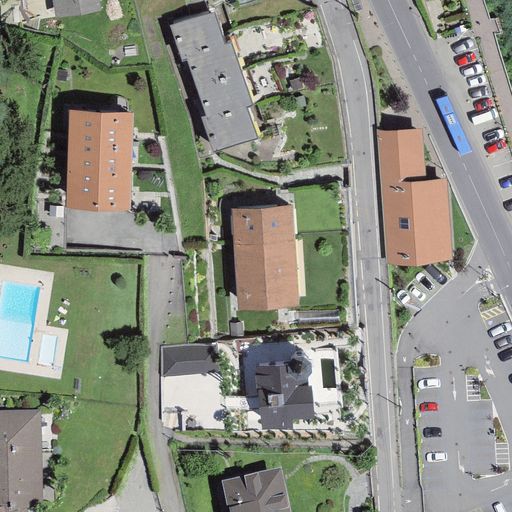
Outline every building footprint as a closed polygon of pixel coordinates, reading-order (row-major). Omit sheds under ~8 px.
[(93,5),(92,0),(58,0),(60,10),(93,5)] [(184,0),(189,13),(207,7),(203,0),(184,0)] [(207,7),(189,13),(170,20),(182,54),(186,53),(206,111),(202,112),(214,146),(257,131),(246,100),(252,98),(230,35),(224,37),(213,5),(207,7)] [(308,46),(316,43),(313,34),(304,37),(308,46)] [(291,90),(302,86),(298,76),(288,80),(291,90)] [(295,103),(304,101),(302,94),(293,97),(295,103)] [(122,194),(125,113),(76,112),(73,192),(122,194)] [(418,180),(414,127),(395,129),(377,130),(387,257),(447,252),(441,178),(433,178),(418,180)] [(65,247),(67,201),(31,200),(29,246),(65,247)] [(242,295),(293,293),(287,207),(237,210),(242,295)] [(229,333),(242,333),(241,321),(229,322),(229,333)] [(161,372),(209,371),(208,343),(162,346),(161,372)] [(321,406),(342,403),(336,347),(315,349),(321,406)] [(296,370),(302,369),(304,369),(309,363),(309,355),(302,350),(294,351),(288,357),(289,360),(289,364),(296,370)] [(303,381),(302,369),(296,370),(289,364),(289,360),(258,363),(264,418),(290,416),(289,408),(312,406),(309,380),(303,381)] [(22,511),(21,509),(37,504),(35,418),(0,418),(0,511),(22,511)] [(283,511),(276,478),(225,488),(230,511),(283,511)]
